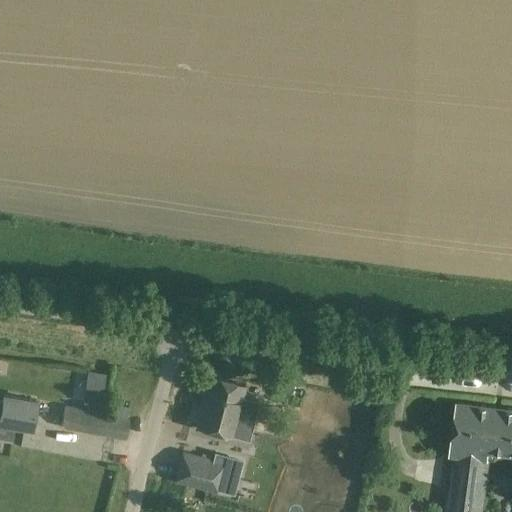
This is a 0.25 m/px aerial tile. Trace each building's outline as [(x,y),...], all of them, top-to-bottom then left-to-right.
[(103,389),(105,374),(88,371),(85,387),(103,389)] [(245,385),(210,375),(196,428),(231,437),(245,385)] [(0,422),(14,425),(12,441),(28,443),(30,428),(32,428),(36,400),(3,395),(2,400),(0,411),(0,422)] [(0,438),(12,441),(14,425),(0,422),(0,411),(2,400),(0,399),(0,438)] [(481,511),(490,450),(511,453),(511,407),(457,400),(449,454),(454,455),(448,500),(446,511),(481,511)] [(129,419),(64,406),(60,426),(125,439),(129,419)] [(224,463),(183,452),(175,481),(216,492),(224,463)] [(281,460),(258,454),(254,468),(284,476),(287,465),(280,463),(281,460)]
